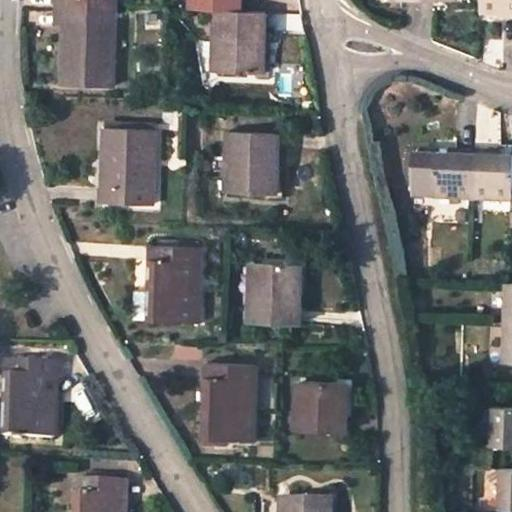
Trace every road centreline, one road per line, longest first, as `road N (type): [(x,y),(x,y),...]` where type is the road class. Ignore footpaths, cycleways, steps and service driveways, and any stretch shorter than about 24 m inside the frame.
road 1 (residential): [(193,511),(58,274),(11,140),(4,0)]
road 2 (residential): [(329,41),(395,384),(403,511)]
road 3 (residential): [(329,41),(401,51),(511,91)]
